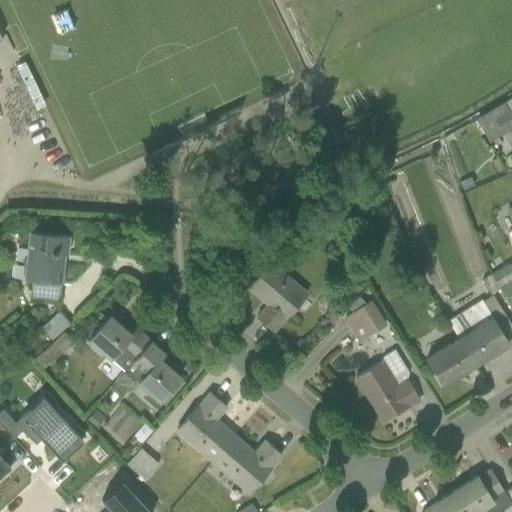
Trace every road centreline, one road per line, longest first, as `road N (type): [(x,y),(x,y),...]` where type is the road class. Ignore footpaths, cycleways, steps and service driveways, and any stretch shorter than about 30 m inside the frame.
road 1 (residential): [(376,481),(155,278)]
road 2 (residential): [(511,396),(376,481)]
